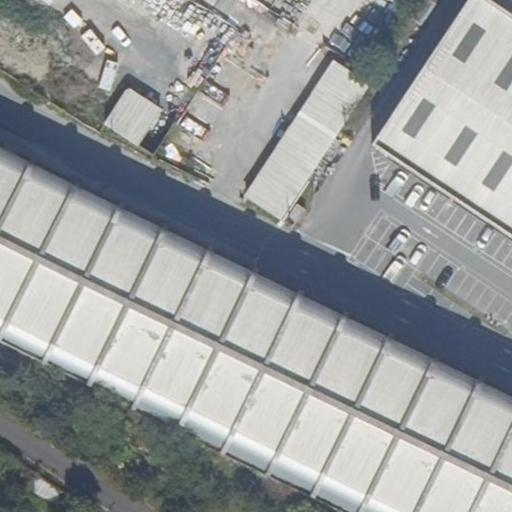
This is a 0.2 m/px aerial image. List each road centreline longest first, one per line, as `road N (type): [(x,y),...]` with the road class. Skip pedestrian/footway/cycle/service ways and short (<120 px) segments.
road 1 (residential): [(0,88),(204,216),(511,367)]
road 2 (motorway): [(511,438),(0,184)]
road 3 (motorway): [(0,265),(499,511)]
road 4 (unknown): [(511,283),(354,167)]
road 5 (unknown): [(354,167),(379,100),(439,0)]
road 6 (unknown): [(204,216),(312,65)]
